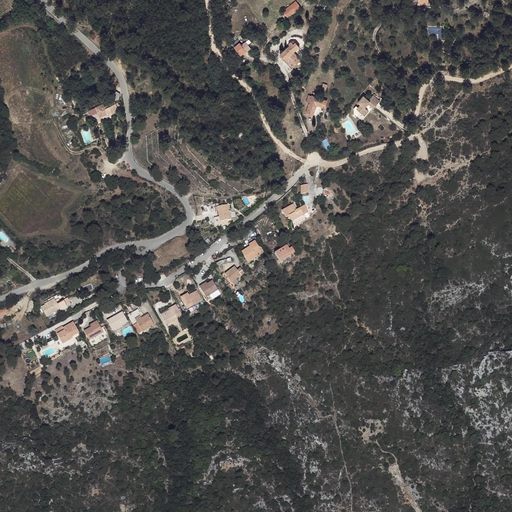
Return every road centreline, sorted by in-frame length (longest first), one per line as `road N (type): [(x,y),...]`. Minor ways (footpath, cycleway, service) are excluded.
road 1 (unclassified): [(415,130),(337,163),(312,161),(201,258),(155,285),(123,282)]
road 2 (tertiary): [(40,0),(115,70),(130,160),(185,203),(183,225),(151,242)]
road 3 (track): [(208,0),(222,59),(257,99),(278,141),(312,161)]
road 4 (tertiary): [(135,244),(0,296)]
road 5 (track): [(511,64),(479,80),(432,75),(421,89),(415,130)]
